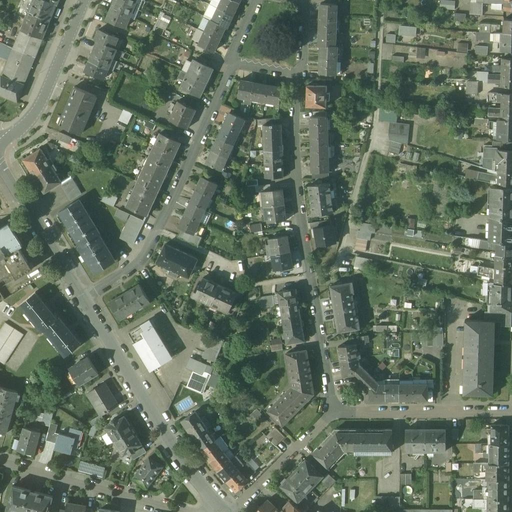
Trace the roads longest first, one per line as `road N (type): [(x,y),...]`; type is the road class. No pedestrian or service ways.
road 1 (residential): [(382,0),(377,113),(336,262),(310,277)]
road 2 (residential): [(234,63),(145,258),(85,294)]
road 3 (residential): [(85,294),(224,511)]
road 4 (residential): [(310,277),(294,165),(296,75)]
road 5 (residential): [(0,458),(190,511)]
road 6 (residential): [(511,410),(335,411)]
road 7 (residential): [(0,148),(30,119),(84,0)]
road 8 (residential): [(0,155),(85,294)]
road 9 (residential): [(229,511),(335,411)]
road 10 (residential): [(335,411),(310,277)]
